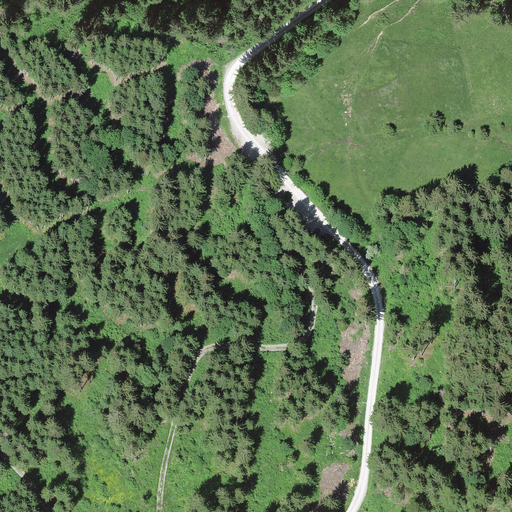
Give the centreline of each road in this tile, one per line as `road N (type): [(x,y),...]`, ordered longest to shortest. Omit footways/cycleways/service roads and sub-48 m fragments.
road 1 (unclassified): [(322,0),(231,77),(225,91),(244,133),(370,295),(364,437),(341,511)]
road 2 (track): [(156,511),(178,394),(196,350),(296,348),(307,337),(314,318),(307,278),(274,229),(273,211),(288,184)]
